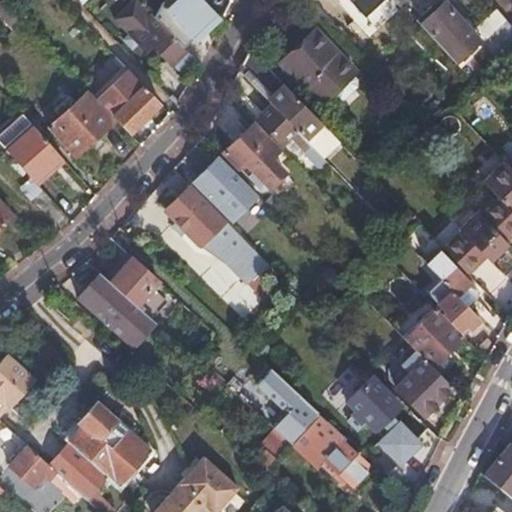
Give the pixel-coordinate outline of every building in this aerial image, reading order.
[(12,10),(2,0),(0,0),(0,12),(5,17),(12,10)] [(173,62),(186,49),(182,45),(154,15),(139,0),(129,0),(113,16),(128,31),(138,42),(146,50),(153,44),(172,63),(173,62)] [(182,45),(216,12),(204,0),(169,0),(154,15),(182,45)] [(348,0),(365,18),(383,0),(348,0)] [(416,23),(443,52),(454,41),(464,52),(476,41),(436,0),(435,0),(413,20),(416,23)] [(353,70),(312,29),(278,61),(319,103),(321,101),(350,73),(353,70)] [(138,42),(128,31),(121,38),(131,49),(138,42)] [(196,59),(186,49),(173,62),(183,72),(196,59)] [(251,86),(270,105),(301,136),(317,120),(249,51),(243,62),(240,67),(255,82),(251,86)] [(129,131),(160,101),(128,67),(97,97),(129,131)] [(65,90),(78,78),(72,72),(59,84),(65,90)] [(350,73),(321,101),(326,106),(334,107),(355,86),(356,79),(350,73)] [(113,120),(85,91),(57,118),(52,113),(46,118),(50,123),(49,125),(76,154),(113,120)] [(301,136),(270,105),(258,118),(284,145),(290,139),(304,154),(306,153),(320,167),(326,162),(318,154),(301,136)] [(0,137),(0,141),(7,148),(33,124),(24,114),(0,137)] [(317,120),(301,136),(318,154),(335,138),(317,120)] [(35,179),(37,181),(63,157),(33,124),(7,148),(35,179)] [(270,158),(280,148),(269,137),(266,140),(251,124),(223,153),(261,190),(266,190),(284,172),(270,158)] [(501,160),(511,172),(511,171),(511,157),(508,153),(501,160)] [(195,182),(234,220),(258,196),(246,183),(245,185),(218,159),(195,182)] [(496,197),(511,213),(511,172),(501,160),(480,180),(496,197)] [(41,208),(52,198),(37,181),(35,179),(24,190),(41,208)] [(189,185),(164,210),(200,246),(229,258),(234,252),(257,275),(267,265),(189,185)] [(265,201),(276,211),(282,205),(271,195),(265,201)] [(503,242),(511,233),(511,213),(496,197),(477,216),(473,212),(457,227),(459,229),(441,247),(462,269),(480,252),(485,257),(489,261),(506,244),(503,242)] [(0,202),(0,226),(12,216),(0,202)] [(388,226),(402,240),(418,224),(405,210),(388,226)] [(368,251),(374,257),(380,251),(374,245),(368,251)] [(441,280),(478,319),(487,309),(475,297),(477,289),(438,249),(424,263),(441,280)] [(246,285),(257,275),(234,252),(229,258),(224,263),(246,285)] [(462,269),(468,274),(485,257),(480,252),(462,269)] [(131,257),(109,282),(135,305),(158,282),(131,257)] [(284,282),(267,265),(257,275),(246,285),(263,303),(284,282)] [(341,278),(348,284),(356,275),(350,269),(341,278)] [(109,282),(98,272),(77,297),(134,348),(155,323),(135,305),(109,282)] [(458,332),(461,335),(469,328),(478,319),(441,280),(427,294),(444,311),(441,314),(458,332)] [(403,339),(416,352),(440,375),(453,361),(444,353),(462,336),(461,335),(458,332),(441,314),(434,307),(403,339)] [(475,350),(485,360),(493,344),(486,338),(475,350)] [(403,365),(411,372),(395,387),(424,415),(452,388),(440,375),(416,352),(403,365)] [(0,416),(9,407),(11,409),(36,380),(7,354),(0,361),(0,416)] [(273,429),(290,444),(291,444),(315,417),(318,414),(270,369),(255,387),(286,414),(273,429)] [(401,407),(372,378),(347,402),(357,411),(348,421),(359,432),(368,423),(384,438),(379,443),(392,456),(400,464),(412,452),(409,449),(417,441),(392,416),(401,407)] [(49,466),(57,473),(100,511),(113,511),(115,511),(93,491),(106,476),(118,487),(150,451),(132,435),(138,428),(121,413),(115,420),(97,404),(65,439),(69,443),(49,466)] [(345,438),(318,414),(315,417),(291,444),(319,468),(323,464),(338,478),(341,475),(352,485),(369,466),(342,441),(345,438)] [(511,448),(508,445),(483,475),(511,499),(511,448)] [(49,466),(26,446),(9,466),(34,488),(44,477),(50,481),(57,473),(49,466)] [(217,511),(239,488),(204,456),(153,511),(217,511)]
